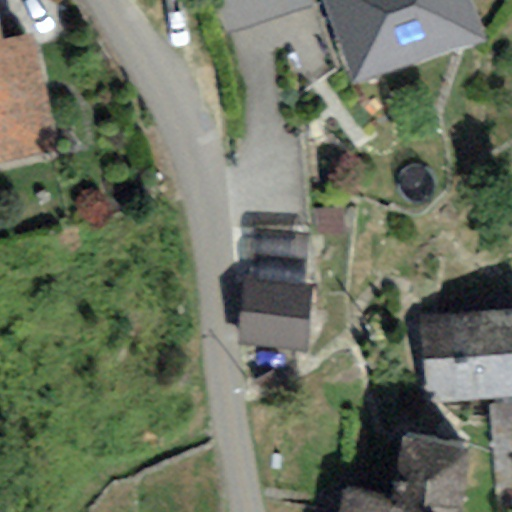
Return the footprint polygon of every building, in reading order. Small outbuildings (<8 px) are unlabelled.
[(471,0),(325,0),(355,81),(484,34),(471,0)] [(0,25),(0,161),(59,148),(32,28),(2,35),(0,25)] [(309,287),(241,281),(236,339),(304,345),(309,287)] [(511,305),(416,317),(425,400),(511,389),(511,305)] [(511,400),(500,401),(502,458),(511,457),(511,400)] [(462,511),(474,432),(405,422),(394,495),(340,487),(336,511),(462,511)]
